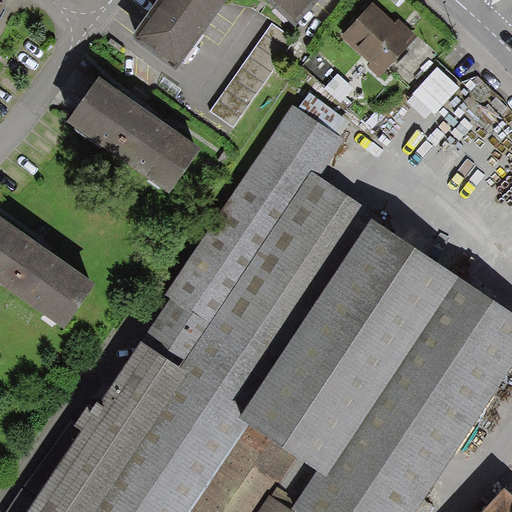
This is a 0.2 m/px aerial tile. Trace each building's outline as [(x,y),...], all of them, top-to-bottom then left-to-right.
[(316,0),(158,0),(131,35),(176,70),(226,3),(252,7),(289,33),(316,0)] [(397,27),(375,6),(343,39),(371,65),(368,69),(379,80),(418,39),(401,23),(397,27)] [(294,41),(271,26),(212,112),(235,128),(294,41)] [(203,148),(100,79),(71,121),(174,191),(203,148)] [(341,143),(353,127),(310,95),(298,110),(341,143)] [(420,511),(511,373),(511,321),(356,216),(361,209),(318,181),(342,146),(293,112),(167,297),(173,301),(100,409),(93,404),(80,423),(73,419),(10,511),(420,511)] [(94,282),(0,217),(0,281),(64,325),(94,282)] [(511,511),(511,498),(505,492),(485,511),(511,511)]
